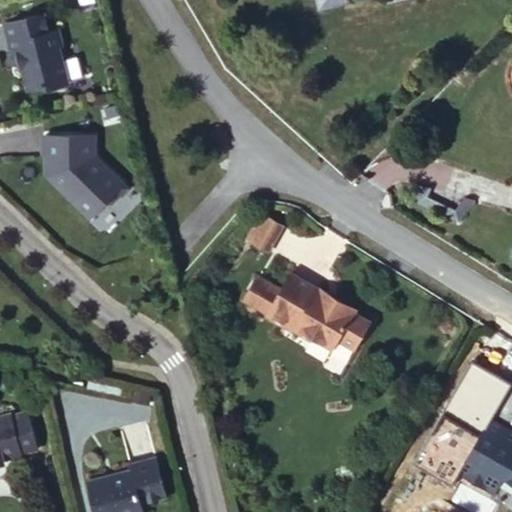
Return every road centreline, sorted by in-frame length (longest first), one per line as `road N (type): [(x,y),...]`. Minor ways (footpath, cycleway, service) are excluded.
road 1 (residential): [(147,0),(228,121),(371,227),(511,307)]
road 2 (residential): [(210,511),(171,363),(148,337),(95,310),(0,217)]
